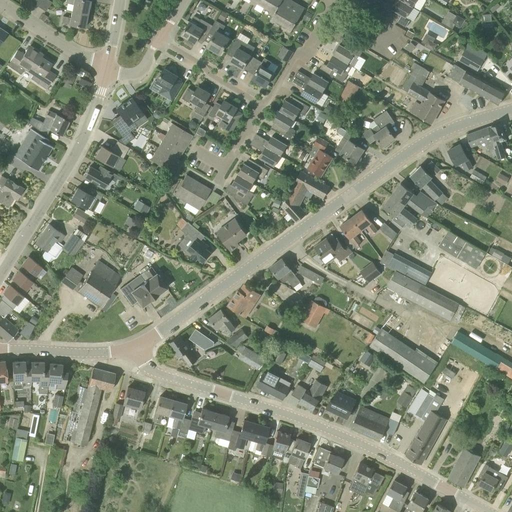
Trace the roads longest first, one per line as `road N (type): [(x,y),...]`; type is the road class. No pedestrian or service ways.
road 1 (tertiary): [(137,347),(413,151),(511,108)]
road 2 (tertiary): [(489,511),(331,431),(155,372),(137,347)]
road 3 (tertiary): [(0,276),(78,148),(105,71)]
road 4 (tertiary): [(137,347),(0,350)]
road 5 (residential): [(262,106),(295,55),(320,43),(344,6)]
road 6 (residential): [(105,71),(0,4)]
road 7 (residential): [(262,106),(160,40)]
